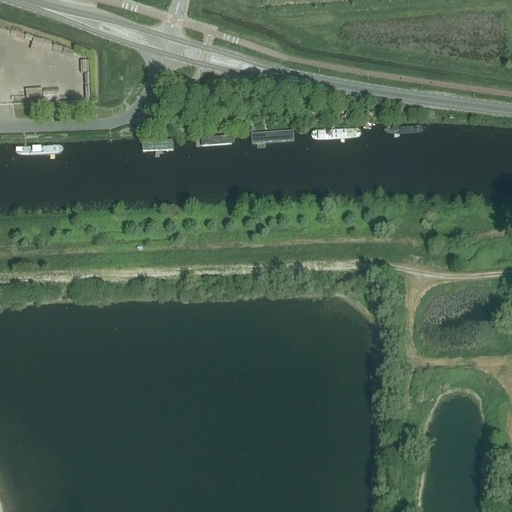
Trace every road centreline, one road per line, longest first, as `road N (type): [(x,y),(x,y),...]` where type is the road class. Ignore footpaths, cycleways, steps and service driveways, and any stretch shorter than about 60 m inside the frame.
road 1 (track): [(0,279),(358,265),(446,277),(507,274)]
road 2 (secondary): [(511,109),(275,73)]
road 3 (unclassified): [(0,129),(122,120),(148,98),(164,53)]
road 4 (track): [(511,358),(444,363),(411,356),(417,272)]
